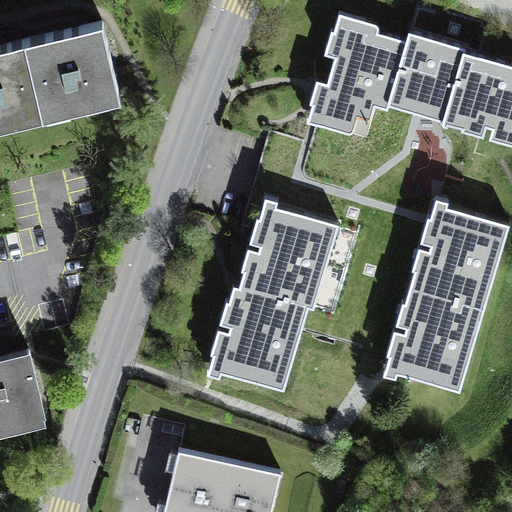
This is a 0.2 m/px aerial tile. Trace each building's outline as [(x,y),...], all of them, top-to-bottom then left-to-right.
[(366,18),(364,26),(345,20),(318,112),(336,118),(334,125),(347,129),(348,129),(350,129),(351,129),(352,128),(353,127),(357,113),(370,116),(374,102),(387,105),(391,90),(407,39),(377,30),(378,27),(378,25),(377,24),(377,23),(375,22),(366,18)] [(41,104),(118,86),(102,20),(25,38),(41,104)] [(465,46),(409,29),(407,39),(391,90),(446,106),(464,49),(465,46)] [(25,38),(0,43),(0,113),(41,104),(25,38)] [(445,110),(511,129),(511,62),(464,49),(446,106),(445,110)] [(272,202),(248,285),(308,303),(313,305),(338,221),(272,202)] [(443,202),(418,285),(484,304),(508,222),(443,202)] [(283,386),(308,303),(248,285),(242,283),(217,366),(283,386)] [(459,387),(484,304),(418,285),(393,367),(459,387)] [(0,421),(44,411),(29,348),(0,355),(0,421)] [(269,511),(279,471),(179,447),(163,511),(269,511)]
